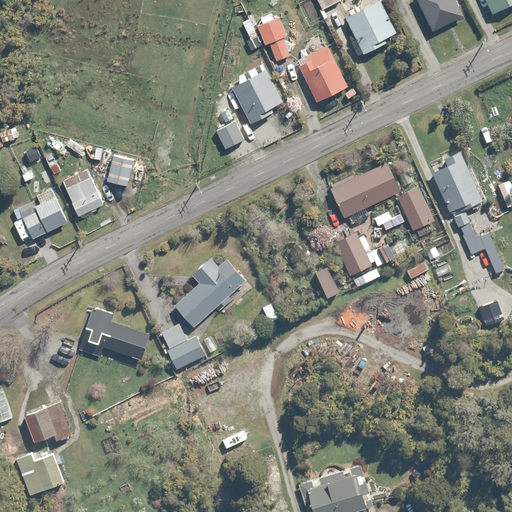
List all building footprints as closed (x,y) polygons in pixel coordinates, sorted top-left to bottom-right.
[(317,0),(322,9),(340,0),(317,0)] [(352,41),(359,56),(400,38),(383,0),(370,0),(348,9),(351,17),(347,19),(356,40),(352,41)] [(456,0),(416,0),(434,33),(465,17),(456,0)] [(511,0),(486,0),(495,17),(511,7),(511,0)] [(273,13),(254,21),(267,47),(269,46),(277,63),(293,56),(290,50),(295,48),(282,20),(277,22),(273,13)] [(329,45),(297,61),(319,105),(351,89),(329,45)] [(287,103),(267,69),(224,94),(235,113),(243,108),(254,126),(275,114),(274,111),(287,103)] [(294,106),(282,111),(292,130),(303,125),(294,106)] [(246,140),(235,120),(216,130),(227,151),(246,140)] [(431,173),(450,218),(485,203),(461,147),(446,153),(448,159),(446,160),(448,166),(431,173)] [(131,187),(135,161),(111,157),(106,183),(131,187)] [(344,219),(403,191),(389,162),(358,177),(356,172),(328,186),(344,219)] [(91,169),(64,181),(80,218),(108,206),(91,169)] [(511,179),(511,178),(497,184),(507,209),(511,207),(511,179)] [(419,185),(397,196),(415,232),(437,221),(419,185)] [(70,224),(53,188),(36,196),(39,204),(36,205),(39,211),(24,217),(35,240),(70,224)] [(391,208),(373,219),(379,228),(396,218),(391,208)] [(507,269),(489,230),(472,238),(490,277),(507,269)] [(358,239),(356,234),(336,244),(360,289),(382,277),(377,266),(384,262),(377,250),(374,251),(366,235),(358,239)] [(191,275),(200,284),(176,306),(197,328),(222,305),(225,308),(234,300),(232,298),(249,282),(229,261),(222,267),(212,256),(191,275)] [(343,293),(330,267),(315,275),(329,301),(343,293)] [(117,314),(93,307),(80,351),(100,357),(103,347),(146,360),(154,335),(114,323),(117,314)] [(180,323),(161,332),(179,368),(207,354),(198,336),(189,340),(180,323)] [(61,400),(25,414),(37,443),(55,436),(58,442),(75,435),(61,400)] [(32,453),(19,458),(33,497),(66,484),(55,455),(36,463),(32,453)] [(368,511),(358,478),(310,492),(316,511),(368,511)]
